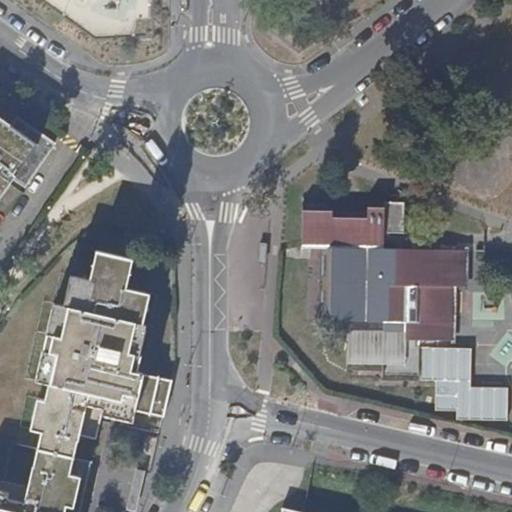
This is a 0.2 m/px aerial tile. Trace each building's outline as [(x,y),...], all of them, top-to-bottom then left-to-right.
[(0,206),(17,182),(28,190),(59,147),(18,118),(12,127),(0,117),(0,206)] [(323,248),(322,319),(347,319),(347,365),(385,366),(385,375),(418,376),(419,339),(451,340),(452,286),(465,286),(466,250),(403,249),(384,249),(384,232),(385,196),(368,196),(368,220),(333,220),(304,219),(303,248),(323,248)] [(404,196),(385,196),(384,232),(403,232),(404,196)] [(333,211),(304,211),(304,219),(333,220),(333,211)] [(403,232),(384,232),(384,249),(403,249),(403,232)] [(1,480),(0,480),(0,511),(64,511),(66,505),(73,507),(80,475),(71,473),(80,433),(97,436),(103,407),(120,410),(119,414),(132,417),(134,409),(163,415),(171,377),(138,370),(141,353),(140,353),(146,323),(143,323),(150,292),(126,287),(133,257),(96,250),(90,278),(70,274),(64,304),(51,302),(45,331),(47,332),(43,350),(41,350),(35,379),(48,382),(44,398),(36,397),(29,429),(37,431),(34,447),(9,441),(1,480)]
